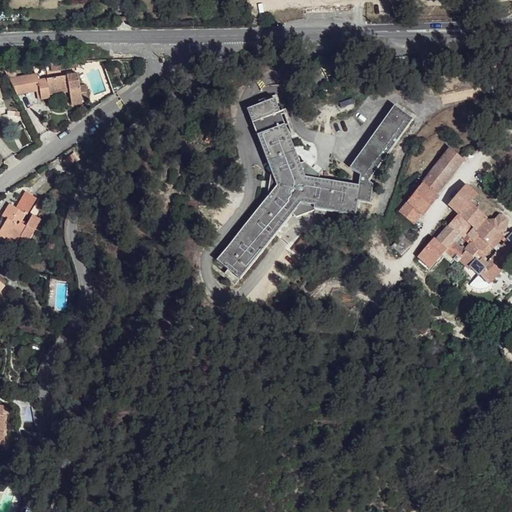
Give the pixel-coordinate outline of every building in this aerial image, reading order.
[(79,62),(53,62),(54,71),(80,68),(79,62)] [(93,72),(89,73),(96,95),(109,91),(102,69),(98,70),(97,70),(97,69),(96,68),(95,68),(94,68),(94,69),(93,69),(93,71),(93,72)] [(37,75),(14,79),(20,93),(37,91),(38,99),(50,98),(48,93),(71,91),(72,106),(84,104),(83,99),(90,98),(87,85),(82,86),(81,74),(39,80),(37,75)] [(274,98),(248,110),(271,171),(269,194),(216,260),(240,279),(291,212),(295,217),(314,209),(315,206),(354,213),(357,200),(359,184),(316,177),(317,173),(304,161),(299,163),(274,98)] [(359,184),(357,200),(369,202),(372,184),(369,181),(415,115),(396,101),(350,167),(361,174),(359,184)] [(459,160),(446,150),(396,210),(410,221),(418,210),(420,212),(434,196),(432,194),(459,160)] [(469,211),(475,204),(470,200),(473,196),(462,187),(443,208),(453,216),(429,238),(430,239),(414,255),(426,266),(437,254),(447,262),(449,260),(452,263),(453,262),(464,271),(465,270),(471,275),(473,272),(477,275),(468,283),(471,287),(473,288),(476,288),(479,288),(482,287),(486,287),(489,286),(492,283),(511,262),(511,235),(507,234),(508,223),(496,215),(485,226),(469,211)] [(25,217),(10,207),(5,215),(8,217),(0,233),(0,238),(6,244),(9,241),(14,235),(21,240),(29,245),(41,225),(34,219),(29,227),(22,222),(25,217)] [(0,233),(8,217),(5,215),(0,224),(0,233)] [(21,240),(14,235),(9,241),(17,245),(21,240)] [(297,252),(312,242),(308,235),(292,245),(297,252)]
